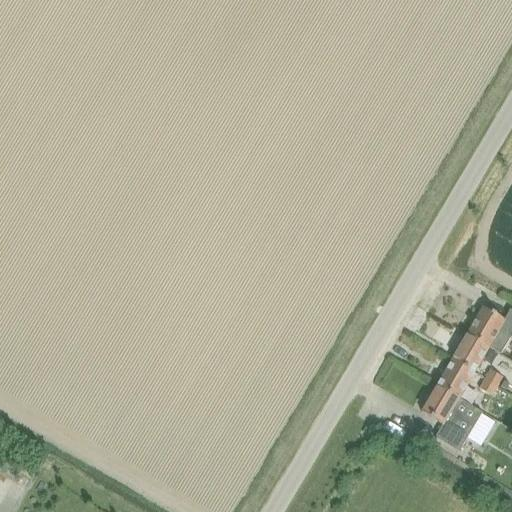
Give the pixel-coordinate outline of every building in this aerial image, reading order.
[(488,349),(500,356),(510,338),(511,339),(511,313),(509,311),(503,322),(482,309),(467,336),(488,349)] [(473,374),(488,349),(467,336),(451,362),(473,374)] [(458,400),(473,374),(451,362),(436,387),(458,400)] [(483,381),(497,389),(502,379),(489,371),(483,381)] [(492,398),(497,389),(483,381),(478,390),(492,398)] [(436,387),(421,414),(442,426),(434,439),(458,453),(481,414),(458,400),(436,387)] [(404,462),(407,457),(400,453),(397,458),(404,462)]
